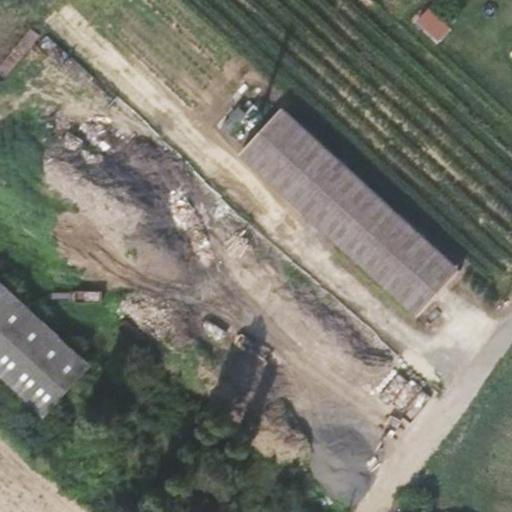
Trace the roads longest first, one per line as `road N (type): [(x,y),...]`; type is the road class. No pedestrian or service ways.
road 1 (track): [(443,413),(36,74)]
road 2 (track): [(511,325),(419,449)]
